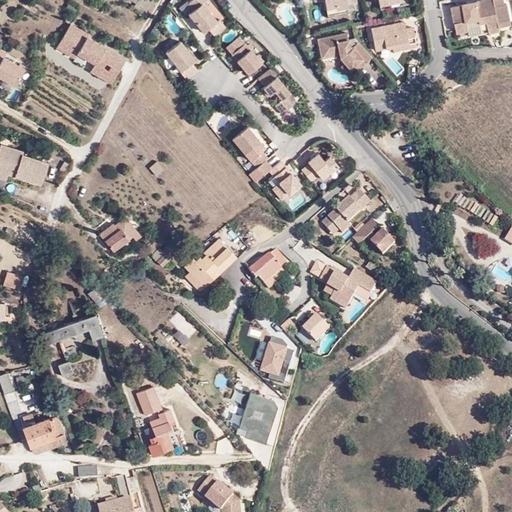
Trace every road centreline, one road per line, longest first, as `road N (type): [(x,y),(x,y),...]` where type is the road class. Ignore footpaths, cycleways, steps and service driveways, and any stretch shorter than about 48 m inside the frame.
road 1 (residential): [(367,161),(408,197),(436,292),(511,348)]
road 2 (residential): [(367,161),(242,260),(232,270),(244,291),(210,316)]
road 3 (residential): [(87,150),(164,0)]
road 4 (residential): [(335,116),(290,149),(220,68)]
road 5 (residential): [(236,0),(327,104)]
